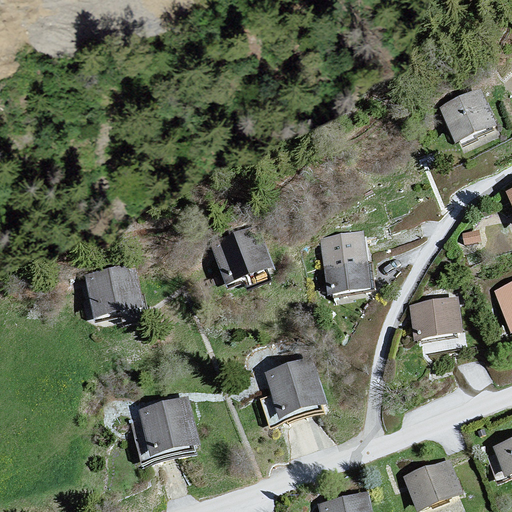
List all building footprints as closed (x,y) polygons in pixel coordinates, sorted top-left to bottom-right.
[(441,109),(458,146),(501,127),(484,90),(441,109)] [(363,230),(318,241),(332,299),(377,289),(363,230)] [(215,248),(231,289),(277,271),(264,231),(215,248)] [(86,279),(96,321),(144,310),(133,268),(86,279)] [(511,282),(492,289),(506,332),(511,330),(511,282)] [(457,300),(415,306),(420,341),(462,336),(457,300)] [(320,359),(268,371),(280,420),(331,408),(320,359)] [(182,402),(133,413),(143,460),(193,449),(182,402)] [(511,438),(489,445),(500,479),(511,474),(511,438)] [(446,460),(400,475),(411,508),(457,493),(446,460)] [(370,511),(365,490),(310,505),(311,511),(370,511)]
